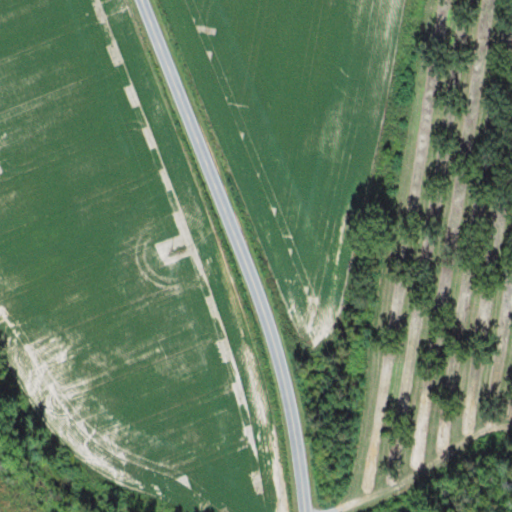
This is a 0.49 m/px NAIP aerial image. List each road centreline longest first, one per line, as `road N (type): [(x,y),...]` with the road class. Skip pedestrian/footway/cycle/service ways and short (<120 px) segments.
road 1 (residential): [(301,511),(271,342),(140,0)]
road 2 (track): [(310,511),(392,487),(511,433)]
